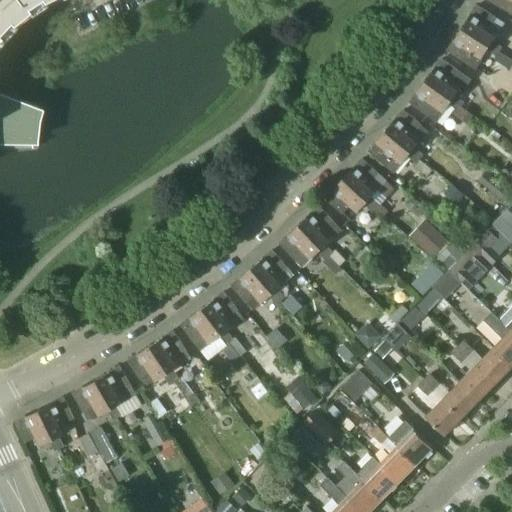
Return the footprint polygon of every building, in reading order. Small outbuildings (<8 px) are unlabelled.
[(0,0),(0,151),(32,148),(31,140),(34,117),(37,107),(14,98),(0,92),(0,21),(6,16),(8,18),(23,6),(25,9),(26,8),(27,8),(23,1),(24,0),(0,0)] [(511,0),(487,0),(496,5),(497,5),(510,12),(511,9),(511,0)] [(471,15),(462,28),(498,51),(501,47),(492,41),(498,32),(504,24),(495,18),(491,15),(491,14),(480,7),(480,8),(476,5),(470,15),(471,15)] [(453,41),(447,50),(451,53),(461,60),(462,59),(475,68),(487,50),(495,55),(495,59),(505,66),(509,59),(498,51),(462,28),(453,41)] [(464,89),(470,81),(455,69),(445,62),(441,59),(434,68),(435,68),(425,81),(460,106),(463,102),(455,96),(461,87),(464,89)] [(460,106),(425,81),(416,93),(415,93),(409,101),(414,105),(413,105),(423,112),(436,121),(449,104),(457,110),(455,113),(469,123),(474,117),(460,106)] [(414,148),(427,131),(415,121),(416,121),(406,113),(406,114),(402,110),(395,119),(385,131),(418,158),(421,154),(414,148)] [(374,143),(368,151),(371,154),(381,162),(393,172),(407,156),(415,162),(418,158),(385,131),(375,143),(374,143)] [(354,167),(343,179),(374,208),(378,204),(392,189),(377,174),(373,171),(374,170),(365,162),(361,159),(353,167),(354,167)] [(511,193),(486,173),(480,181),(506,201),(511,193)] [(374,208),(343,179),(332,190),(325,198),(329,202),(328,202),(337,210),(341,213),(342,213),(345,209),(346,210),(349,206),(356,213),(364,204),(371,211),(374,208)] [(469,200),(452,186),(446,192),(464,207),(469,200)] [(310,214),(298,225),(327,256),(331,252),(324,245),(340,230),(332,222),(329,219),(329,218),(321,209),(321,210),(317,206),(309,214),(310,214)] [(504,234),(511,226),(511,216),(507,212),(495,225),(504,234)] [(287,235),(279,243),(282,246),(282,247),(290,255),(291,255),(301,266),(317,252),(324,259),(327,256),(298,225),(287,235)] [(490,247),(498,239),(487,229),(471,245),(490,264),(499,255),(490,247)] [(490,264),(471,245),(448,269),(458,279),(474,263),(483,271),(490,264)] [(444,246),(435,256),(447,267),(456,258),(444,246)] [(274,254),(271,250),(262,257),(263,258),(251,268),(278,300),(282,297),(276,289),(284,282),(283,281),(291,274),(282,264),(282,263),(274,254)] [(423,293),(442,272),(431,262),(412,283),(423,293)] [(278,300),(251,268),(238,278),(230,284),(234,289),(233,289),(241,298),(252,310),(268,296),(274,303),(278,300)] [(442,297),(458,280),(447,269),(431,286),(442,297)] [(425,314),(440,298),(431,289),(415,304),(425,314)] [(214,299),(201,308),(227,342),(232,339),(225,331),(242,318),(233,305),(225,295),(225,296),(222,292),(213,298),(214,299)] [(297,309),(289,299),(282,305),(291,315),(297,309)] [(409,330),(425,314),(415,304),(399,320),(409,330)] [(511,304),(498,319),(511,332),(511,304)] [(401,305),(389,316),(395,322),(407,310),(401,305)] [(189,317),(180,324),(183,328),(190,338),(191,338),(207,358),(221,347),(232,361),(230,363),(236,371),(245,364),(227,342),(201,308),(189,318),(189,317)] [(511,332),(498,319),(490,311),(482,319),(502,338),(493,347),(511,365),(511,332)] [(378,338),(367,326),(357,336),(368,348),(378,338)] [(275,329),(267,336),(277,348),(285,340),(275,329)] [(174,334),(172,330),(163,336),(163,337),(149,346),(173,381),(178,378),(172,370),(190,358),(181,345),(182,344),(175,334),(174,334)] [(384,341),(375,350),(382,357),(391,348),(384,341)] [(473,350),(463,341),(458,347),(468,356),(473,350)] [(346,342),(338,349),(347,359),(355,352),(346,342)] [(173,381),(149,346),(137,354),(136,354),(127,360),(131,364),(130,365),(137,375),(145,386),(153,380),(154,382),(164,376),(169,384),(173,381)] [(468,356),(458,347),(453,353),(462,362),(468,356)] [(511,365),(493,347),(476,364),(495,383),(511,365)] [(393,373),(376,357),(367,365),(384,382),(393,373)] [(495,383),(476,364),(459,381),(478,400),(495,383)] [(139,404),(126,381),(127,381),(121,370),(120,371),(118,366),(108,371),(109,372),(95,380),(116,417),(139,404)] [(355,399),(372,382),(359,369),(343,386),(355,399)] [(440,384),(430,375),(425,381),(434,390),(440,384)] [(291,392),(285,397),(297,412),(303,407),(305,409),(317,399),(298,376),(286,385),(291,392)] [(180,377),(174,382),(185,398),(191,407),(198,402),(192,393),(180,377)] [(116,417),(95,380),(81,388),(81,387),(72,392),(75,397),(74,397),(80,408),(81,408),(86,417),(95,417),(107,411),(112,419),(116,417)] [(434,390),(425,381),(419,387),(429,396),(434,390)] [(478,400),(459,381),(443,398),(462,417),(478,400)] [(260,382),(250,390),(257,399),(267,392),(260,382)] [(319,383),(314,387),(323,395),(331,386),(327,383),(319,383)] [(64,422),(68,420),(72,418),(72,417),(73,417),(71,413),(71,412),(66,401),(65,402),(63,397),(53,402),(39,409),(58,448),(63,445),(58,436),(68,431),(64,422)] [(462,417),(443,398),(425,416),(444,435),(462,417)] [(58,448),(39,409),(25,416),(15,420),(18,425),(17,426),(22,436),(23,436),(25,440),(25,441),(31,438),(35,437),(39,446),(49,441),(54,450),(58,448)] [(166,438),(151,413),(143,418),(158,442),(166,438)] [(337,432),(318,414),(309,424),(328,442),(337,432)] [(347,417),(341,423),(350,431),(355,425),(347,417)] [(432,447),(405,420),(388,437),(396,446),(415,464),(432,447)] [(386,434),(378,426),(373,432),(380,439),(386,434)] [(295,439),(308,452),(319,441),(305,428),(295,439)] [(98,450),(89,433),(80,438),(89,455),(98,450)] [(415,464),(396,446),(379,463),(398,482),(415,464)] [(279,450),(268,462),(288,481),(299,470),(279,450)] [(398,482),(379,463),(372,456),(360,468),(361,469),(356,474),(381,499),(398,482)] [(368,511),(381,499),(356,474),(342,461),(335,468),(344,477),(335,486),(361,511),(368,511)] [(129,475),(122,463),(113,468),(120,480),(129,475)] [(272,473),(264,465),(250,480),(258,488),(272,473)] [(232,482),(223,471),(211,480),(220,491),(232,482)] [(361,511),(335,486),(326,477),(319,484),(339,504),(330,511),(361,511)] [(241,488),(232,497),(239,504),(248,495),(241,488)] [(218,511),(231,511),(236,507),(228,500),(217,511),(218,511)] [(209,511),(203,501),(184,511),(209,511)]
